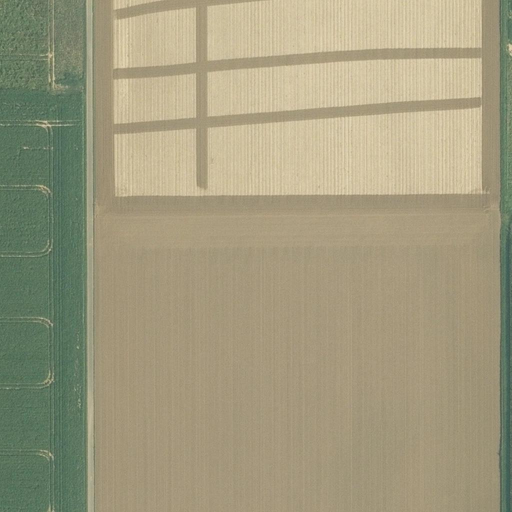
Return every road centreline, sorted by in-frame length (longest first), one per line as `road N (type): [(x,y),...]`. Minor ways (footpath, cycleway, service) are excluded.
road 1 (track): [(504,0),(505,511)]
road 2 (track): [(90,511),(89,0)]
